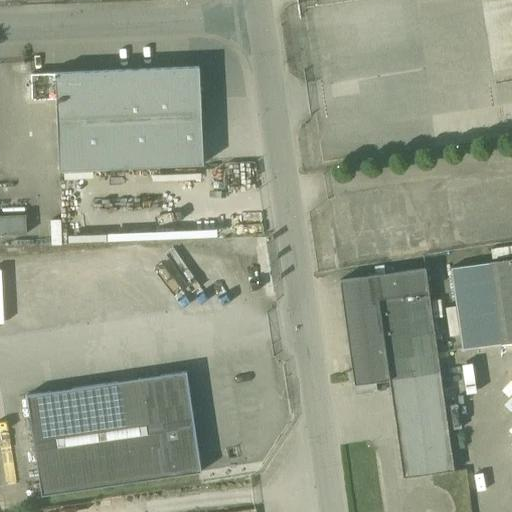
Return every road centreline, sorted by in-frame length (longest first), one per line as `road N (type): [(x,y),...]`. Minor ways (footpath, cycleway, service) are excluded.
road 1 (unclassified): [(337,511),(260,20)]
road 2 (unclassified): [(260,20),(0,30)]
